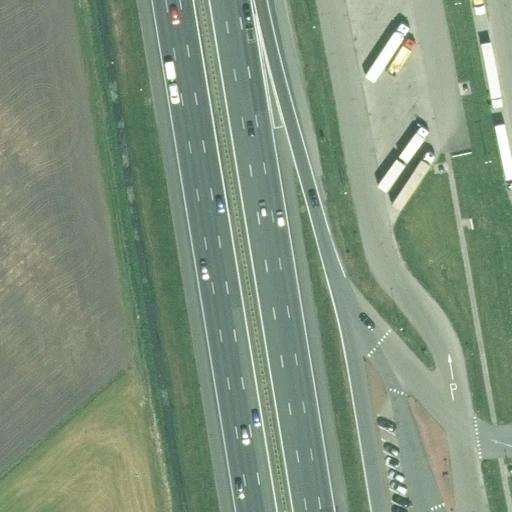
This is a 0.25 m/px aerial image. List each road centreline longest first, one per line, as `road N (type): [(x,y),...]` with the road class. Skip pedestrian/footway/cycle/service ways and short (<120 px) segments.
road 1 (motorway): [(171,0),(256,511)]
road 2 (motorway): [(312,511),(229,0)]
road 3 (motorway): [(344,310),(260,0)]
road 4 (unknown): [(387,402),(452,511)]
